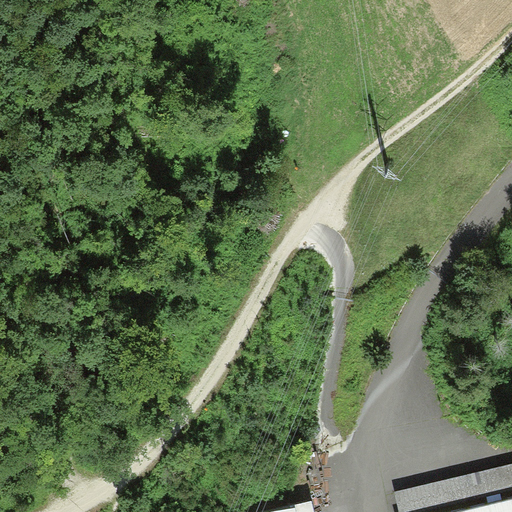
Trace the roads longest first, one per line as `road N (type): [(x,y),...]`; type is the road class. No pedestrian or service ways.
road 1 (track): [(511,35),(318,206),(280,251),(168,440),(69,511)]
road 2 (track): [(318,206),(335,234),(347,285),(322,388),(324,440),(331,461),(366,477)]
road 3 (track): [(78,507),(0,223)]
